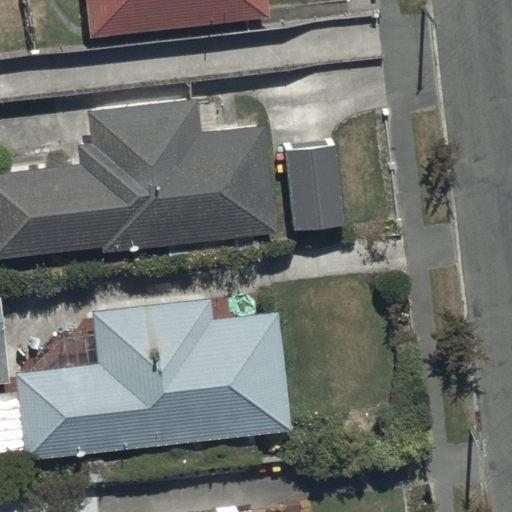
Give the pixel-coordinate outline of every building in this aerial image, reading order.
[(80,0),(83,22),(261,3),(261,0),(80,0)] [(75,148),(0,156),(0,241),(269,212),(258,113),(209,118),(205,83),(82,97),(85,127),(73,128),(75,148)] [(328,126),(279,132),(289,220),(338,215),(328,126)] [(92,350),(9,356),(14,444),(201,426),(204,460),(254,456),(251,421),(279,419),(271,297),(203,302),(202,285),(89,292),(92,350)] [(264,511),(263,497),(141,509),(141,511),(264,511)]
